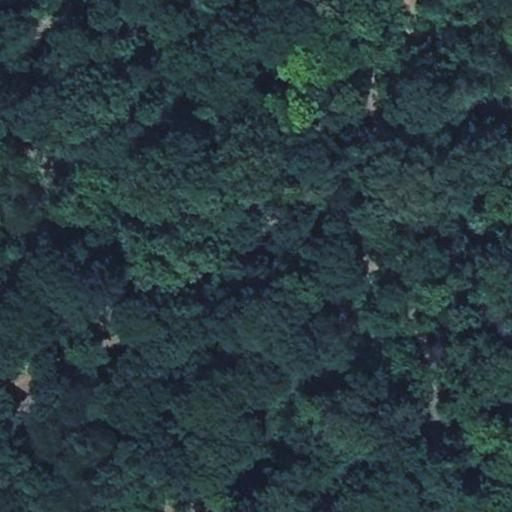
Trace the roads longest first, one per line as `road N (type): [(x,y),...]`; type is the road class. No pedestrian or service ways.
road 1 (track): [(325,0),(316,62),(243,197),(158,325),(52,367),(0,401)]
road 2 (track): [(468,511),(346,0)]
